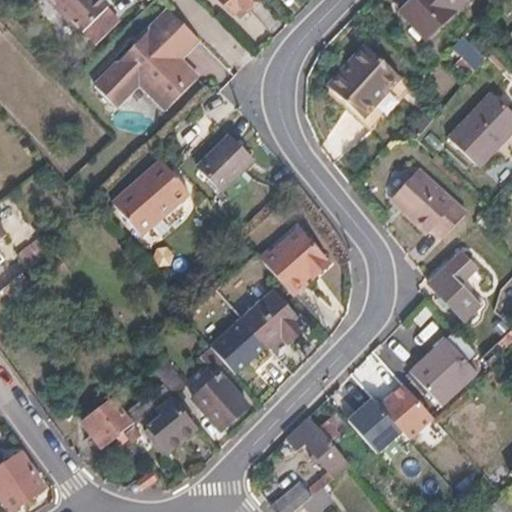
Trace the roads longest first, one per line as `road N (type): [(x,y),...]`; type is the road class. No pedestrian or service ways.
road 1 (residential): [(344,0),(298,47),(280,95),(307,163),(375,246),(381,294),(360,337),(231,470),(219,505)]
road 2 (residential): [(93,506),(0,385)]
